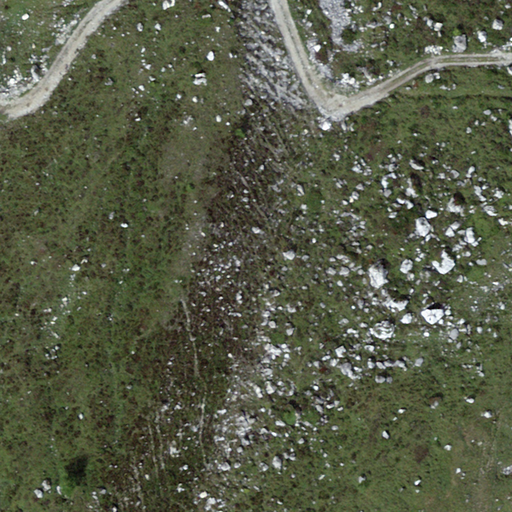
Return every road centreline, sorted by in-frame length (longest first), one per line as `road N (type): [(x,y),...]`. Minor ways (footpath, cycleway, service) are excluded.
road 1 (track): [(281,0),(324,100),(358,105),(437,59),(511,57)]
road 2 (track): [(0,105),(24,107),(81,24),(112,0)]
